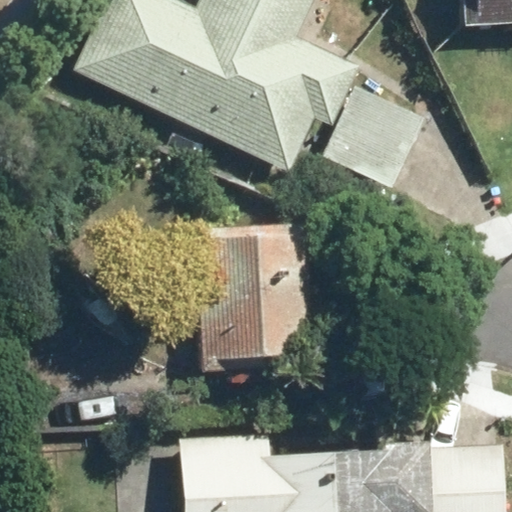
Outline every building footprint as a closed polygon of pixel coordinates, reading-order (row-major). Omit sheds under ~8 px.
[(99,0),(66,71),(282,170),(307,116),(325,124),(352,66),(288,37),(305,0),(192,0),(188,10),(167,0),(99,0)] [(511,0),(452,0),(454,27),(511,23),(511,0)] [(314,155),(379,186),(412,116),(347,85),(314,155)] [(193,371),(304,365),(296,221),(185,227),(193,371)] [(500,511),(497,443),(422,446),(421,441),(265,450),(264,430),(172,435),(176,511),(500,511)]
